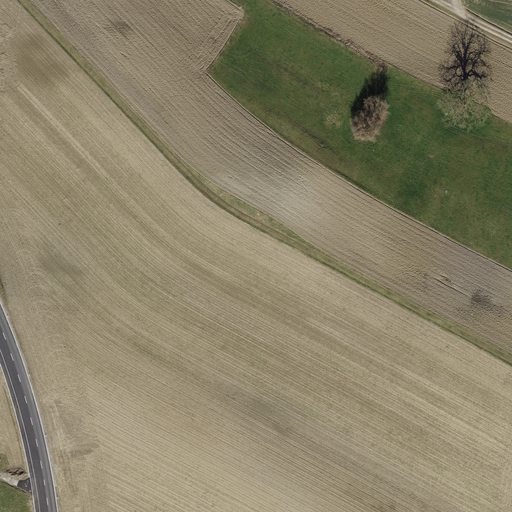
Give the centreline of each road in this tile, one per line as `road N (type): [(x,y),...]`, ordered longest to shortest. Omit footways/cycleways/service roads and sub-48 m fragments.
road 1 (track): [(511,360),(205,195),(22,0)]
road 2 (tertiary): [(49,511),(35,432),(0,320)]
